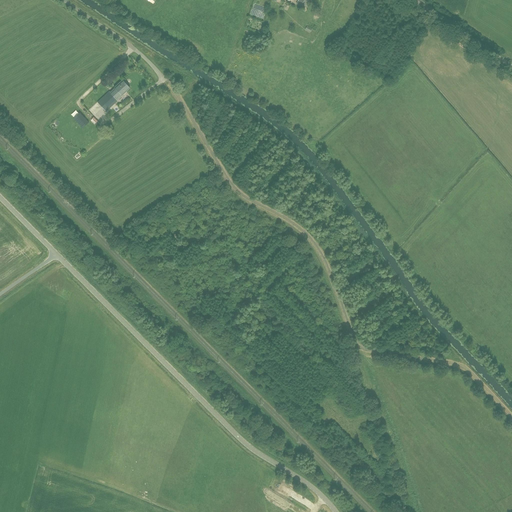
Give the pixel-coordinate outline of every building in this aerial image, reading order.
[(115,88),(110,93),(116,99),(121,95),(122,96),(130,88),(122,80),(114,88),(115,88)] [(116,99),(110,93),(109,92),(98,102),(106,111),(117,101),(116,99)] [(80,112),(73,118),(82,128),(89,122),(80,112)] [(45,120),(49,124),(56,119),(52,114),(45,120)] [(42,124),(35,129),(37,132),(45,127),(42,124)]
